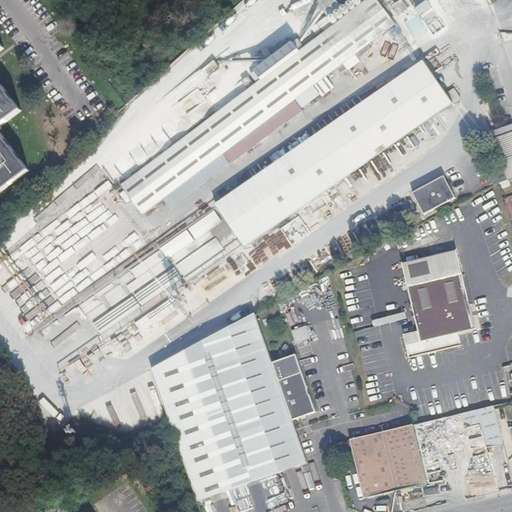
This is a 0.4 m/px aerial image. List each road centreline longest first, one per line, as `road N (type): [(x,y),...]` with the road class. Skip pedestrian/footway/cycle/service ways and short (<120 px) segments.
road 1 (unknown): [(480,23),(469,103),(451,138),(182,328),(109,369),(72,379),(31,361),(0,321)]
road 2 (unknown): [(0,247),(276,0)]
road 3 (unknown): [(498,302),(492,343),(474,360),(429,376),(397,367),(383,331)]
road 4 (residential): [(337,511),(317,445),(325,431),(396,414)]
road 5 (unknown): [(347,426),(315,308)]
